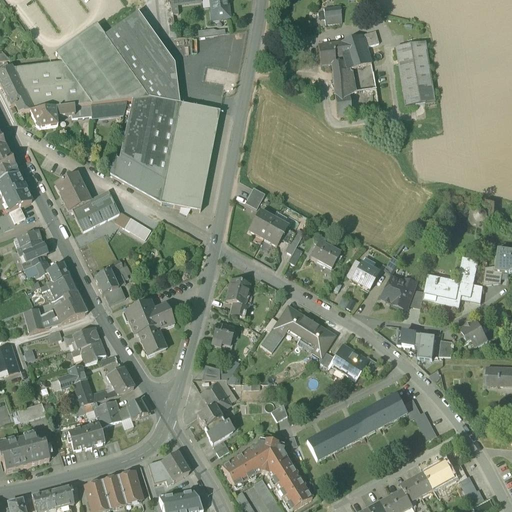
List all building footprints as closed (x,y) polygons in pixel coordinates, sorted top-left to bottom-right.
[(169,0),(171,10),(177,9),(176,6),(199,3),(200,0),(169,0)] [(208,0),(211,15),(210,15),(211,24),(220,23),(219,22),(230,21),(227,0),(208,0)] [(323,12),(325,27),(342,25),(340,10),(323,12)] [(132,103),(118,164),(154,184),(160,185),(161,181),(165,182),(179,107),(175,68),(137,15),(104,38),(148,101),(132,103)] [(104,38),(97,28),(56,57),(62,66),(92,107),(126,104),(132,103),(148,101),(104,38)] [(197,34),(198,40),(225,36),(224,32),(216,33),(213,32),(197,34)] [(362,38),(365,50),(378,47),(375,34),(362,38)] [(318,49),(320,67),(331,66),(335,66),(335,65),(334,59),(342,58),(344,64),(344,65),(351,63),(349,55),(365,51),(365,50),(362,38),(361,38),(338,45),(338,46),(318,49)] [(395,50),(404,110),(434,105),(424,45),(395,50)] [(331,66),(332,74),(343,73),(347,73),(350,72),(370,66),(365,51),(349,55),(351,63),(344,65),(344,64),(335,65),(335,66),(331,66)] [(0,56),(0,64),(9,63),(3,56),(0,56)] [(91,108),(92,107),(62,66),(11,72),(10,70),(0,74),(0,87),(10,109),(14,107),(19,116),(29,115),(30,115),(55,112),(69,110),(74,110),(83,108),(84,108),(85,108),(90,108),(91,108)] [(209,80),(218,82),(219,73),(211,72),(209,80)] [(345,92),(348,96),(353,95),(350,72),(347,73),(343,73),(344,80),(345,92)] [(345,92),(344,80),(333,81),(337,119),(351,117),(348,96),(345,92)] [(375,92),(353,95),(348,96),(351,117),(378,114),(375,92)] [(91,119),(91,121),(123,117),(124,110),(126,104),(92,107),(91,108),(90,108),(92,119),(91,119)] [(161,181),(160,185),(164,186),(160,207),(188,213),(193,214),(199,215),(200,215),(219,115),(179,107),(165,182),(161,181)] [(71,118),(72,122),(84,120),(91,119),(92,119),(90,108),(85,108),(84,108),(83,108),(74,110),(75,118),(71,118)] [(69,110),(55,112),(56,120),(71,118),(75,118),(74,110),(69,110)] [(57,129),(56,120),(55,112),(30,115),(36,129),(40,132),(57,129)] [(0,184),(17,176),(0,140),(0,184)] [(109,178),(160,207),(164,186),(160,185),(154,184),(118,164),(114,161),(113,161),(109,178)] [(0,196),(6,209),(7,208),(9,214),(8,214),(9,215),(20,210),(31,204),(18,177),(17,176),(0,184),(0,196)] [(54,188),(68,215),(71,213),(89,204),(76,177),(54,188)] [(244,207),(256,214),(265,198),(252,192),(244,207)] [(71,213),(82,235),(119,217),(108,195),(89,204),(71,213)] [(9,215),(14,226),(25,221),(20,210),(9,215)] [(486,212),(482,210),(478,210),(475,212),(473,216),(474,221),(478,223),(483,223),(486,221),(487,217),(486,212)] [(114,225),(119,228),(125,218),(120,215),(119,217),(114,225)] [(255,235),(264,241),(274,223),(260,215),(249,234),(254,237),(255,235)] [(278,216),(274,223),(283,228),(287,221),(278,216)] [(130,221),(125,218),(119,228),(124,231),(130,221)] [(135,225),(130,221),(124,231),(129,235),(135,225)] [(283,228),(274,223),(264,241),(271,244),(270,246),(276,250),(280,243),(286,232),(287,230),(283,228)] [(140,228),(135,225),(129,235),(134,238),(140,228)] [(145,231),(140,228),(134,238),(139,241),(145,231)] [(150,234),(145,231),(139,241),(144,244),(150,234)] [(288,248),(294,237),(286,232),(280,243),(288,248)] [(17,241),(21,250),(40,244),(41,244),(38,233),(17,241)] [(285,255),(291,258),(295,251),(301,241),(294,237),(288,248),(285,255)] [(21,250),(17,241),(13,242),(17,252),(21,250)] [(312,263),(332,273),(341,256),(325,248),(326,245),(322,243),(312,263)] [(42,249),(40,244),(21,250),(17,252),(20,259),(23,258),(26,265),(26,266),(38,261),(47,257),(43,248),(42,249)] [(302,255),(295,251),(291,258),(288,265),(294,269),(302,255)] [(511,253),(498,252),(496,270),(495,275),(502,276),(509,277),(511,274),(511,253)] [(18,260),(21,267),(26,265),(23,258),(20,259),(18,260)] [(383,274),(391,279),(401,265),(394,259),(392,261),(383,274)] [(363,260),(360,267),(371,272),(374,266),(363,260)] [(21,267),(23,273),(25,273),(33,270),(40,267),(38,261),(26,266),(26,265),(21,267)] [(436,306),(458,310),(461,298),(470,300),(473,288),(478,264),(463,261),(458,285),(429,279),(425,296),(437,299),(436,305),(436,306)] [(118,273),(123,271),(120,265),(119,263),(108,268),(111,272),(113,276),(118,273)] [(346,282),(351,284),(359,266),(355,264),(346,282)] [(33,270),(36,277),(46,272),(47,274),(50,273),(46,265),(40,267),(33,270)] [(362,289),(369,293),(371,290),(379,276),(371,272),(360,267),(359,266),(351,284),(361,290),(362,289)] [(50,273),(47,274),(48,277),(52,286),(61,284),(68,279),(62,267),(50,273)] [(27,283),(34,279),(34,278),(36,277),(33,270),(25,273),(23,273),(27,283)] [(495,275),(496,270),(485,271),(483,288),(501,286),(502,276),(495,275)] [(118,273),(123,284),(128,281),(123,271),(118,273)] [(36,282),(48,277),(47,274),(46,272),(36,277),(34,278),(34,279),(36,282)] [(118,291),(117,291),(109,273),(109,272),(101,276),(101,278),(94,281),(102,299),(104,298),(118,292),(118,291)] [(111,272),(109,273),(117,291),(125,288),(123,284),(118,273),(113,276),(111,272)] [(55,303),(62,301),(76,296),(68,279),(61,284),(52,286),(48,288),(55,303)] [(399,310),(407,313),(408,309),(414,293),(416,288),(405,283),(404,286),(391,281),(380,303),(392,307),(391,308),(399,311),(399,310)] [(235,306),(245,309),(245,308),(251,290),(233,284),(230,292),(226,304),(232,305),(235,306)] [(470,300),(481,302),(483,290),(473,288),(470,300)] [(119,291),(118,291),(118,292),(104,298),(109,309),(124,302),(119,291)] [(421,311),(423,303),(424,296),(424,295),(414,293),(408,309),(421,311)] [(54,312),(57,320),(82,308),(76,296),(62,301),(64,303),(65,307),(56,311),(54,312)] [(425,296),(424,296),(423,303),(436,305),(437,299),(425,296)] [(341,299),(337,308),(344,311),(345,311),(349,303),(341,299)] [(349,302),(349,303),(345,311),(351,314),(356,305),(349,302)] [(54,307),(56,311),(65,307),(64,303),(54,307)] [(153,354),(154,357),(166,352),(158,334),(165,331),(164,329),(173,326),(165,308),(153,313),(150,305),(125,315),(129,325),(128,325),(134,339),(138,338),(146,356),(153,354)] [(235,306),(232,305),(228,317),(245,322),(246,318),(233,314),(235,306)] [(233,314),(246,318),(249,310),(245,308),(245,309),(235,306),(233,314)] [(51,308),(38,312),(40,320),(52,315),(53,314),(51,308)] [(86,316),(82,308),(57,320),(61,327),(86,316)] [(288,311),(278,326),(286,331),(286,332),(287,333),(300,342),(311,325),(288,311)] [(44,332),(40,320),(38,312),(23,316),(29,336),(44,332)] [(40,320),(44,332),(61,327),(57,320),(55,320),(52,315),(40,320)] [(265,331),(270,335),(277,325),(272,322),(265,331)] [(471,344),(475,351),(487,344),(476,323),(460,332),(464,339),(466,342),(462,344),(464,348),(471,344)] [(284,337),(287,333),(286,332),(286,331),(278,326),(277,325),(270,335),(260,349),(271,357),(284,338),(284,337)] [(334,340),(311,325),(300,342),(314,351),(311,355),(320,361),(324,355),(334,340)] [(211,348),(231,353),(233,343),(231,343),(234,332),(216,328),(211,348)] [(95,331),(79,336),(73,339),(75,345),(78,353),(80,353),(100,346),(95,331)] [(66,348),(75,345),(73,339),(79,336),(78,334),(63,339),(66,348)] [(416,335),(404,334),(402,349),(414,350),(419,350),(417,361),(432,363),(435,339),(421,338),(416,337),(416,335)] [(48,338),(50,347),(61,343),(59,335),(48,338)] [(311,355),(314,351),(300,342),(297,346),(311,355)] [(439,360),(451,360),(453,345),(441,344),(439,360)] [(100,346),(80,353),(81,357),(85,368),(97,365),(96,361),(105,358),(100,346)] [(331,366),(346,375),(357,382),(363,372),(368,364),(367,364),(342,348),(334,361),(331,366)] [(0,364),(13,358),(10,349),(0,352),(0,364)] [(317,365),(323,369),(329,358),(324,355),(320,361),(317,365)] [(18,374),(13,358),(0,364),(0,375),(7,373),(9,378),(18,374)] [(334,361),(329,358),(323,369),(327,372),(329,370),(331,366),(334,361)] [(363,372),(369,376),(376,366),(369,361),(367,364),(368,364),(363,372)] [(329,370),(354,384),(345,378),(346,375),(331,366),(329,370)] [(61,393),(73,389),(73,388),(86,384),(81,369),(68,373),(69,377),(69,379),(58,382),(61,393)] [(213,384),(219,384),(219,373),(205,369),(201,384),(213,384)] [(511,371),(486,371),(485,389),(491,389),(492,382),(499,382),(499,388),(511,388),(511,371)] [(106,379),(114,394),(118,399),(133,392),(122,372),(106,379)] [(219,373),(219,384),(222,384),(227,383),(231,377),(228,375),(226,376),(222,376),(222,373),(219,373)] [(355,384),(357,382),(346,375),(345,378),(354,384),(355,384)] [(237,381),(231,377),(227,383),(224,387),(240,387),(240,381),(237,381)] [(23,382),(26,393),(31,391),(28,380),(23,382)] [(61,393),(58,382),(50,385),(53,395),(61,393)] [(83,410),(93,407),(91,399),(86,384),(73,388),(73,389),(80,410),(83,410)] [(216,389),(228,408),(234,404),(224,387),(222,384),(219,384),(213,384),(216,389)] [(214,410),(218,416),(229,409),(228,408),(216,389),(201,398),(210,413),(214,410)] [(35,404),(31,391),(26,393),(30,405),(35,404)] [(107,395),(91,399),(93,407),(96,406),(118,399),(114,394),(107,396),(107,395)] [(398,397),(366,414),(374,431),(375,433),(384,428),(383,426),(390,423),(391,425),(400,420),(399,418),(406,414),(403,408),(398,397)] [(414,421),(427,444),(437,439),(424,415),(421,417),(413,403),(403,408),(406,414),(411,422),(414,421)] [(115,404),(97,410),(93,412),(93,413),(96,421),(118,413),(115,404)] [(140,404),(126,410),(130,420),(131,424),(148,417),(140,404)] [(17,414),(21,426),(46,418),(41,406),(17,414)] [(86,416),(93,413),(93,412),(97,410),(96,406),(93,407),(83,410),(85,416),(86,416)] [(270,415),(277,425),(287,419),(283,408),(270,415)] [(85,416),(83,410),(80,410),(74,412),(76,419),(85,416)] [(121,424),(130,420),(126,410),(118,413),(121,424)] [(196,421),(204,433),(222,422),(218,416),(214,410),(210,413),(196,421)] [(96,421),(93,413),(86,416),(88,423),(96,421)] [(98,428),(99,432),(120,424),(121,424),(118,413),(96,421),(98,428)] [(367,435),(374,431),(366,414),(334,431),(343,448),(344,450),(353,445),(352,443),(358,439),(359,442),(368,437),(367,435)] [(131,424),(130,420),(121,424),(120,424),(124,433),(133,430),(131,424)] [(222,422),(204,433),(207,439),(225,428),(222,422)] [(71,447),(73,455),(85,452),(85,453),(91,451),(91,450),(104,447),(99,432),(98,428),(92,429),(92,426),(85,428),(86,431),(80,432),(79,429),(72,431),(73,434),(67,436),(69,441),(66,442),(68,448),(71,447)] [(225,428),(207,439),(210,442),(209,443),(212,448),(232,436),(227,427),(225,428)] [(335,452),(343,448),(334,431),(307,445),(316,462),(324,457),(325,460),(336,454),(335,452)] [(49,463),(45,449),(39,451),(38,447),(35,438),(19,442),(29,469),(49,463)] [(287,443),(290,453),(297,451),(294,441),(287,443)] [(5,475),(29,469),(19,442),(0,447),(0,462),(2,462),(5,475)] [(213,450),(216,456),(226,449),(223,444),(213,450)] [(260,476),(264,477),(271,446),(265,444),(264,448),(257,447),(257,450),(241,459),(241,458),(234,462),(234,463),(228,467),(228,466),(221,470),(233,490),(240,486),(241,488),(248,484),(247,482),(253,478),(254,480),(260,476)] [(277,447),(271,446),(264,477),(267,478),(271,484),(273,483),(276,489),(274,490),(278,496),(280,495),(284,501),(282,502),(286,509),(288,508),(290,511),(294,511),(312,501),(307,495),(306,495),(303,490),(304,489),(300,482),(299,483),(295,478),(296,477),(292,470),(291,471),(282,456),(283,453),(276,451),(277,447)] [(229,454),(226,449),(216,456),(219,461),(229,454)] [(177,456),(161,466),(173,486),(189,476),(177,456)] [(173,486),(161,466),(161,464),(148,468),(154,488),(166,484),(167,489),(173,486)] [(446,464),(435,470),(445,487),(447,491),(457,486),(455,481),(452,476),(450,471),(446,464)] [(450,471),(452,476),(462,471),(460,466),(450,471)] [(435,470),(424,476),(433,493),(445,487),(435,470)] [(452,476),(455,481),(465,475),(462,471),(452,476)] [(457,486),(459,485),(468,480),(465,475),(455,481),(457,486)] [(133,476),(117,480),(124,507),(141,502),(133,476)] [(424,476),(413,483),(422,500),(433,493),(424,476)] [(459,485),(462,490),(472,484),(469,479),(468,480),(459,485)] [(117,480),(101,485),(108,511),(124,507),(117,480)] [(252,487),(256,492),(264,487),(261,482),(252,487)] [(401,489),(403,493),(410,506),(422,500),(413,483),(401,489)] [(462,490),(464,494),(474,489),(472,484),(462,490)] [(90,511),(106,511),(108,511),(101,485),(84,490),(90,511)] [(256,492),(259,498),(268,492),(264,487),(256,492)] [(445,487),(433,493),(438,502),(450,496),(447,491),(445,487)] [(467,499),(469,498),(477,494),(474,489),(464,494),(467,499)] [(54,511),(69,511),(69,509),(73,508),(71,500),(73,499),(70,490),(50,495),(54,511)] [(259,498),(262,503),(271,498),(268,492),(259,498)] [(403,493),(392,499),(398,511),(408,511),(413,510),(410,506),(403,493)] [(469,498),(471,503),(481,498),(479,493),(477,494),(469,498)] [(232,499),(235,504),(245,499),(241,494),(232,499)] [(32,500),(34,511),(54,511),(50,495),(32,500)] [(200,511),(193,496),(158,502),(161,511),(200,511)] [(262,503),(266,508),(274,503),(271,498),(262,503)] [(484,502),(481,498),(471,503),(474,508),(484,502)] [(235,504),(238,509),(248,504),(245,499),(235,504)] [(398,511),(392,499),(380,506),(383,511),(398,511)] [(23,511),(22,503),(7,506),(9,511),(6,511),(23,511)] [(266,508),(267,511),(271,511),(278,509),(274,503),(266,508)]
